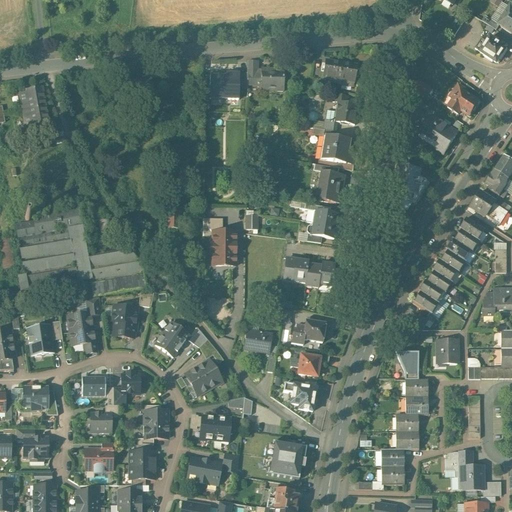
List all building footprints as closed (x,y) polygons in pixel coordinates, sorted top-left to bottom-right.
[(499,25),(498,26),(499,26),(511,34),(511,9),(510,8),(499,25)] [(499,25),(485,17),(482,22),(496,31),(499,26),(498,26),(499,25)] [(496,31),(487,26),(484,30),(493,36),(496,31)] [(507,49),(490,38),(487,43),(482,40),(476,50),(497,64),(507,49)] [(341,64),(325,61),(322,78),(338,81),(341,64)] [(252,75),(247,75),(247,86),(262,86),(262,71),(259,71),(259,63),(252,63),(252,75)] [(357,67),(341,64),(338,81),(342,81),(341,86),(350,88),(351,83),(354,83),(357,67)] [(276,70),(262,70),(262,71),(262,86),(262,90),(273,90),(272,92),(280,92),(280,90),(284,90),(284,73),(276,73),(276,70)] [(239,77),(210,77),(210,83),(210,101),(239,101),(239,86),(247,86),(247,75),(239,75),(239,77)] [(152,81),(128,84),(130,103),(145,101),(145,105),(155,104),(152,81)] [(433,91),(418,82),(419,82),(415,88),(414,88),(428,98),(429,97),(428,97),(432,91),(433,91)] [(479,103),(463,92),(465,90),(458,85),(451,96),(455,98),(448,109),(458,116),(460,112),(470,118),(479,103)] [(42,88),(26,91),(32,128),(33,131),(49,128),(42,88)] [(367,90),(357,88),(355,95),(366,97),(367,90)] [(26,93),(19,94),(25,130),(32,128),(26,93)] [(347,98),(333,96),(332,103),(338,104),(338,103),(346,105),(347,98)] [(346,105),(338,103),(338,104),(336,113),(336,114),(338,114),(337,124),(354,127),(356,114),(355,114),(356,106),(346,105)] [(434,113),(421,105),(414,103),(410,127),(422,128),(423,129),(431,117),(432,117),(434,113)] [(336,113),(327,112),(325,121),(334,122),(334,123),(337,124),(338,114),(336,114),(336,113)] [(432,117),(431,117),(423,129),(421,134),(439,146),(436,151),(444,156),(459,133),(458,133),(457,134),(449,128),(451,125),(445,121),(443,125),(432,117)] [(325,121),(324,132),(335,134),(337,124),(334,123),(334,122),(325,121)] [(335,134),(324,132),(323,138),(325,138),(340,140),(341,134),(335,134)] [(54,145),(65,144),(64,133),(54,133),(54,145)] [(340,140),(325,138),(323,151),(320,150),(317,167),(321,168),(321,162),(341,165),(340,171),(352,173),(355,154),(349,153),(351,142),(340,140)] [(511,163),(504,158),(494,172),(509,181),(511,176),(511,163)] [(341,165),(321,162),(321,168),(334,170),(340,171),(341,165)] [(422,171),(396,167),(391,194),(397,195),(414,205),(428,182),(420,178),(421,172),(422,172),(422,171)] [(509,181),(494,172),(491,178),(489,177),(488,179),(486,179),(485,180),(485,184),(484,185),(491,189),(489,191),(499,197),(503,199),(506,194),(502,192),(509,181)] [(323,174),(321,173),(316,201),(341,205),(342,194),(340,194),(343,177),(333,175),(323,174)] [(494,203),(479,194),(469,208),(484,218),(485,217),(494,203)] [(510,209),(496,199),(494,203),(508,213),(510,209)] [(176,200),(163,200),(163,209),(168,209),(168,229),(177,229),(177,212),(182,212),(182,207),(176,207),(176,200)] [(508,213),(494,203),(485,217),(499,226),(508,213)] [(47,215),(45,208),(32,211),(33,217),(19,220),(20,226),(15,226),(20,251),(17,251),(18,257),(21,256),(25,278),(18,279),(20,293),(91,281),(92,291),(84,292),(85,299),(147,290),(143,267),(129,250),(121,251),(120,245),(114,246),(115,249),(112,249),(113,253),(87,257),(78,209),(47,215)] [(339,216),(314,212),(312,225),(314,225),(337,229),(339,216)] [(257,217),(245,217),(245,231),(257,231),(257,225),(257,217)] [(484,231),(465,220),(459,230),(458,231),(460,232),(460,231),(476,242),(477,242),(483,232),(484,231)] [(108,221),(99,223),(103,243),(112,241),(108,221)] [(222,221),(202,221),(202,238),(213,238),(213,233),(222,233),(222,221)] [(311,227),(309,227),(306,229),(306,234),(307,237),(307,236),(312,237),(314,225),(312,225),(311,227)] [(337,229),(314,225),(312,237),(321,239),(335,241),(337,229)] [(476,242),(460,231),(460,232),(453,242),(470,253),(471,254),(472,253),(478,244),(478,243),(477,242),(476,242)] [(222,233),(213,233),(213,238),(213,244),(211,244),(211,257),(212,257),(212,268),(235,267),(236,258),(234,256),(234,245),(236,243),(236,233),(222,233)] [(307,236),(307,237),(306,243),(320,245),(321,239),(312,237),(307,236)] [(11,238),(0,240),(0,245),(5,273),(17,271),(11,238)] [(470,253),(453,242),(452,241),(445,251),(446,252),(463,263),(470,253)] [(463,263),(446,252),(440,262),(440,263),(456,273),(456,274),(458,275),(465,264),(463,263)] [(295,261),(286,260),(283,283),(292,284),(295,261)] [(308,263),(295,261),(292,284),(305,286),(308,266),(308,263)] [(456,273),(440,263),(440,262),(438,261),(431,272),(433,274),(433,273),(449,284),(456,274),(456,273)] [(334,266),(321,264),(321,267),(318,287),(331,289),(334,267),(334,266)] [(321,267),(308,266),(305,286),(305,289),(318,290),(318,287),(321,267)] [(345,269),(334,267),(331,289),(331,290),(342,291),(345,269)] [(449,284),(433,273),(433,274),(426,283),(426,284),(443,294),(444,296),(451,285),(449,284)] [(443,294),(426,284),(426,283),(425,282),(418,293),(419,294),(436,305),(436,304),(443,294)] [(511,292),(493,292),(493,295),(493,313),(511,312),(511,292)] [(154,293),(140,295),(138,307),(150,309),(154,293)] [(436,305),(419,294),(412,305),(422,311),(430,316),(438,305),(436,304),(436,305)] [(493,295),(486,295),(486,300),(483,300),(483,303),(482,303),(482,318),(493,317),(493,313),(493,295)] [(99,300),(85,301),(87,315),(90,314),(91,317),(101,316),(99,300)] [(137,310),(113,307),(111,322),(114,323),(113,329),(115,329),(114,338),(133,340),(137,310)] [(430,316),(422,311),(419,316),(428,322),(431,324),(435,319),(430,316)] [(87,315),(67,318),(69,334),(93,330),(91,317),(90,314),(87,315)] [(19,330),(17,315),(11,315),(13,331),(19,330)] [(428,322),(419,316),(415,321),(425,327),(428,322)] [(318,321),(307,319),(306,323),(305,329),(296,328),(296,332),(293,331),(291,345),(302,346),(303,341),(322,344),(323,335),(325,334),(326,330),(324,328),(324,326),(318,325),(318,321)] [(62,340),(60,323),(52,324),(52,328),(50,328),(52,342),(62,340)] [(189,337),(171,324),(163,335),(181,348),(189,337)] [(50,326),(26,329),(30,359),(54,355),(52,342),(50,328),(50,326)] [(197,329),(188,342),(198,349),(199,349),(207,341),(197,329)] [(9,330),(0,331),(0,346),(13,345),(12,341),(11,341),(9,330)] [(93,330),(69,334),(71,348),(83,346),(84,350),(92,348),(91,345),(95,344),(93,330)] [(272,336),(247,332),(244,351),(269,355),(272,336)] [(511,332),(502,333),(502,351),(511,350),(511,332)] [(181,348),(163,335),(155,346),(173,359),(181,348)] [(207,341),(199,349),(205,361),(212,357),(217,354),(207,341)] [(457,342),(437,342),(437,362),(446,362),(446,365),(457,365),(457,342)] [(13,345),(0,346),(0,362),(12,360),(14,360),(12,349),(13,349),(13,345)] [(511,350),(502,351),(503,368),(503,369),(509,369),(511,368),(511,350)] [(329,356),(301,352),(301,357),(320,360),(319,362),(328,364),(329,356)] [(217,354),(212,357),(217,365),(223,362),(220,358),(217,354)] [(418,355),(394,355),(404,375),(404,381),(407,381),(418,381),(418,355)] [(320,360),(301,357),(300,363),(291,362),(290,369),(299,371),(298,376),(317,379),(319,362),(320,360)] [(276,361),(268,359),(266,373),(273,375),(276,361)] [(12,360),(0,362),(0,371),(13,371),(12,360)] [(209,362),(188,375),(185,377),(186,379),(186,380),(197,398),(217,386),(216,386),(222,383),(220,380),(209,362)] [(133,373),(126,373),(126,376),(121,376),(121,389),(121,396),(125,396),(140,396),(139,376),(133,376),(133,373)] [(105,379),(89,379),(89,378),(81,379),(81,397),(105,397),(105,379)] [(186,388),(181,379),(176,382),(181,390),(186,388)] [(418,381),(407,381),(407,399),(427,399),(427,381),(418,381)] [(316,390),(284,385),(283,394),(292,395),(290,405),(299,407),(298,410),(312,413),(313,406),(314,406),(316,397),(315,397),(316,390)] [(47,389),(23,389),(23,390),(23,395),(22,395),(21,401),(20,409),(31,409),(31,413),(40,412),(40,411),(47,411),(47,396),(47,389)] [(121,396),(121,389),(113,389),(113,407),(118,407),(125,407),(125,396),(121,396)] [(23,390),(11,390),(11,401),(21,401),(22,395),(23,395),(23,390)] [(57,417),(54,395),(47,396),(47,411),(47,417),(57,417)] [(244,399),(227,402),(228,409),(243,410),(244,399)] [(427,399),(407,399),(407,416),(418,416),(428,416),(427,399)] [(113,407),(112,407),(107,407),(105,407),(105,415),(111,415),(111,418),(117,419),(118,407),(113,407)] [(160,413),(145,413),(145,419),(144,419),(144,427),(168,427),(168,420),(167,420),(167,413),(160,413)] [(100,415),(95,415),(90,415),(91,432),(100,432),(100,433),(111,433),(111,418),(111,415),(105,415),(100,415)] [(407,416),(397,416),(397,434),(418,434),(418,416),(407,416)] [(215,419),(201,417),(201,419),(196,418),(195,428),(200,429),(199,438),(205,439),(205,441),(214,442),(216,418),(215,419)] [(230,420),(220,419),(220,418),(216,418),(214,442),(221,442),(221,444),(228,445),(230,420)] [(168,427),(144,427),(144,435),(145,435),(145,440),(145,441),(153,441),(167,441),(167,434),(168,434),(168,427)] [(16,431),(3,431),(3,437),(3,438),(3,439),(10,439),(10,442),(16,442),(16,431)] [(34,431),(16,431),(16,442),(16,443),(23,443),(23,439),(34,439),(34,431)] [(418,434),(397,434),(397,451),(403,451),(418,451),(418,434)] [(3,438),(3,437),(0,436),(0,457),(0,459),(5,463),(9,459),(10,459),(10,442),(10,439),(3,439),(3,438)] [(34,439),(23,439),(23,443),(23,460),(29,460),(29,461),(36,461),(36,460),(47,459),(47,439),(34,439)] [(306,448),(272,443),(267,476),(299,481),(301,469),(304,469),(305,461),(304,460),(306,448)] [(117,445),(101,445),(101,452),(111,452),(111,457),(117,457),(117,445)] [(397,451),(382,452),(383,469),(403,469),(403,451),(397,451)] [(101,452),(85,452),(85,469),(94,469),(94,473),(102,473),(102,471),(111,471),(111,457),(111,452),(101,452)] [(135,453),(131,453),(131,459),(129,459),(129,467),(152,467),(152,460),(154,458),(154,453),(152,453),(135,453)] [(238,458),(225,455),(222,468),(230,469),(229,474),(236,474),(238,458)] [(221,465),(191,460),(187,482),(208,486),(209,481),(217,483),(221,465)] [(471,461),(457,461),(458,479),(462,479),(462,492),(483,491),(482,467),(472,467),(471,461)] [(152,467),(129,467),(129,475),(131,475),(131,481),(145,481),(154,481),(154,476),(152,474),(152,467)] [(403,469),(383,469),(383,487),(403,486),(403,469)] [(12,485),(0,484),(0,499),(12,499),(12,485)] [(56,487),(34,487),(34,493),(33,493),(33,501),(56,501),(56,487)] [(295,494),(276,491),(276,492),(270,491),(269,493),(268,501),(266,510),(275,511),(297,511),(298,510),(296,508),(298,498),(294,497),(295,494)] [(269,493),(263,492),(261,510),(266,510),(268,501),(269,493)] [(90,493),(76,493),(76,507),(97,507),(97,494),(97,493),(90,493)] [(136,493),(118,493),(118,507),(140,507),(140,493),(136,493)] [(12,499),(0,499),(0,511),(10,511),(11,507),(12,504),(12,499)] [(55,511),(56,501),(33,501),(32,511),(55,511)] [(231,511),(232,505),(219,502),(217,511),(231,511)] [(474,502),(473,504),(464,504),(463,511),(486,511),(488,511),(488,504),(476,504),(474,502)] [(208,511),(209,507),(182,503),(181,511),(208,511)]
